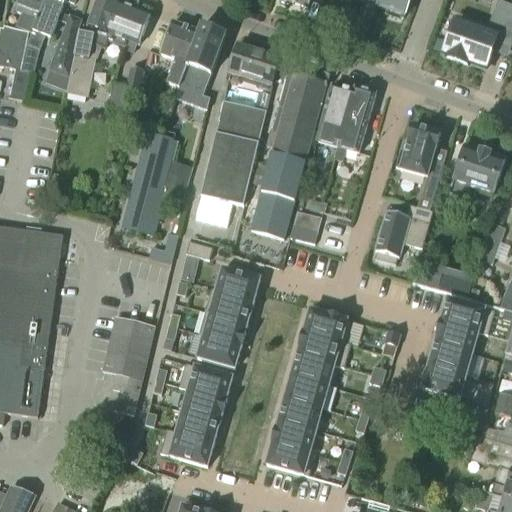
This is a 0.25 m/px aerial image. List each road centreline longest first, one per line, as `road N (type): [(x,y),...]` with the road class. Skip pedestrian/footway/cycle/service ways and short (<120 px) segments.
road 1 (residential): [(179,0),(400,82)]
road 2 (residential): [(400,82),(340,296)]
road 3 (residential): [(340,296),(421,319),(397,402)]
